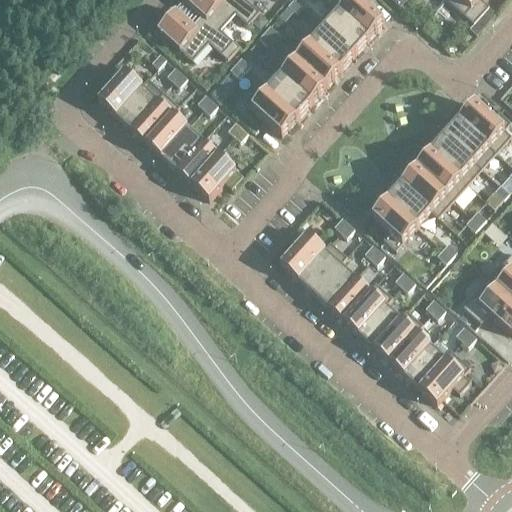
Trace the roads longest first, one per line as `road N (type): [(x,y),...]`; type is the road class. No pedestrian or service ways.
road 1 (residential): [(223,257),(399,58),(420,55),(446,77),(467,76),(511,25)]
road 2 (residential): [(223,257),(72,121),(68,108),(158,0)]
road 3 (residential): [(444,459),(223,257)]
